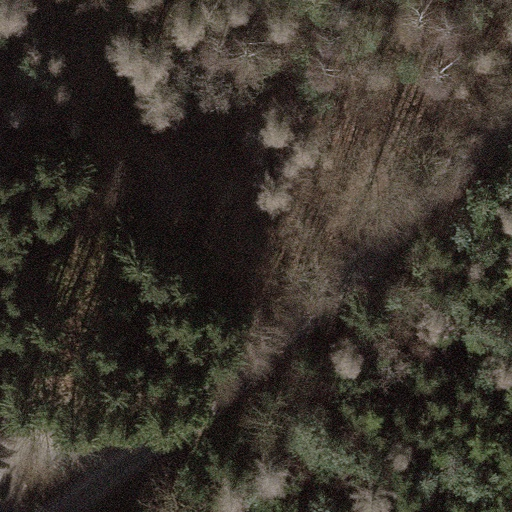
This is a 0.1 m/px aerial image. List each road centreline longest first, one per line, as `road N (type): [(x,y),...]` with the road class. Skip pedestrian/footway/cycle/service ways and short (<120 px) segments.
road 1 (track): [(66,511),(411,221),(511,116)]
road 2 (track): [(0,408),(75,505)]
